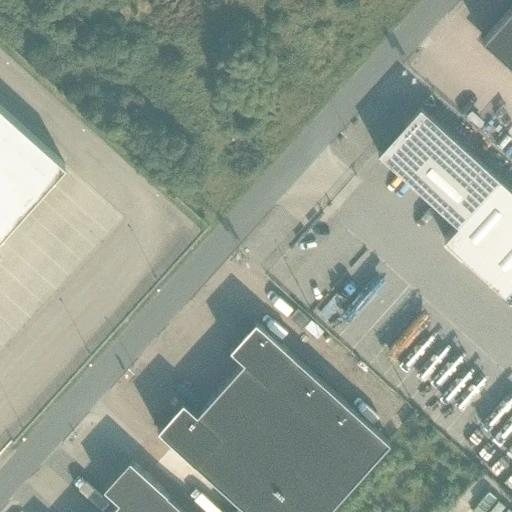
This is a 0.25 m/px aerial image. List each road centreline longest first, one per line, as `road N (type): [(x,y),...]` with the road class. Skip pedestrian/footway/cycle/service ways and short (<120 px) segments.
road 1 (unclassified): [(0,505),(450,0)]
road 2 (unknown): [(314,152),(511,322)]
